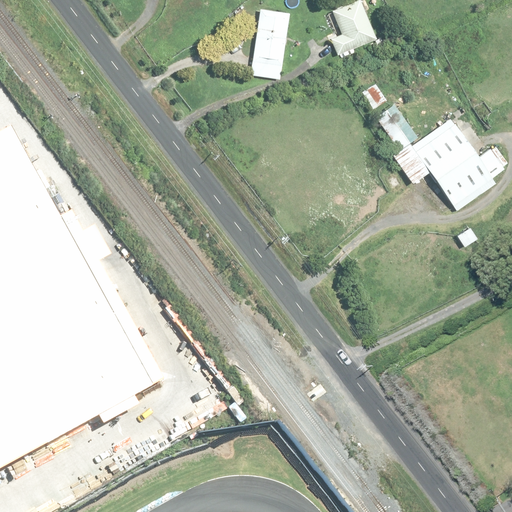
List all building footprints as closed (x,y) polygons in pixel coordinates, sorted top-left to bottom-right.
[(328,43),(320,46),(326,63),(367,49),(366,46),(354,8),(320,19),(328,43)] [(282,23),(251,19),(242,82),(272,87),(282,23)] [(0,466),(153,385),(4,123),(0,125),(0,466)] [(486,155),(469,167),(460,154),(460,153),(443,126),(404,151),(395,135),(379,144),(388,160),(384,163),(401,191),(421,179),(448,218),(486,191),(503,179),(486,155)] [(478,238),(471,227),(456,236),(463,247),(478,238)]
